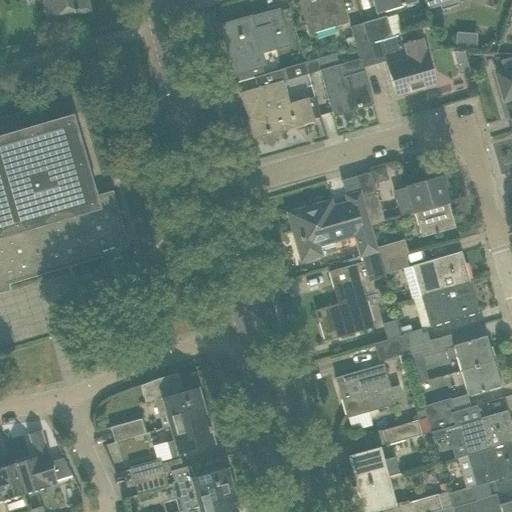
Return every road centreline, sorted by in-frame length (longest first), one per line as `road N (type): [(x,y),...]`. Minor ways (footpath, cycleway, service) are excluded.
road 1 (residential): [(510,273),(472,149),(453,128),(440,125),(206,194)]
road 2 (tertiary): [(206,194),(159,32),(165,6)]
road 3 (residential): [(63,395),(241,330)]
road 4 (tertiary): [(294,511),(241,330)]
road 5 (tertiary): [(241,330),(206,194)]
road 6 (residential): [(108,511),(63,395)]
